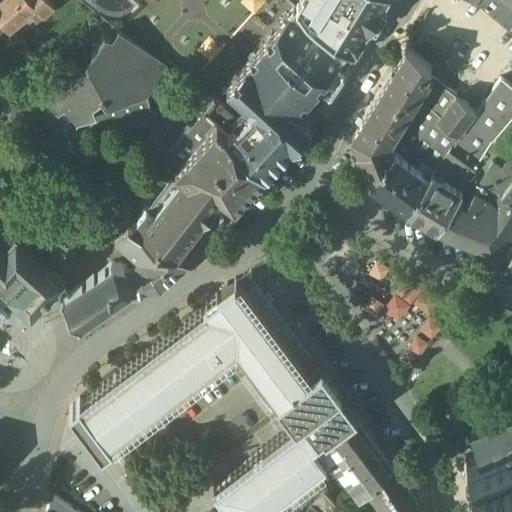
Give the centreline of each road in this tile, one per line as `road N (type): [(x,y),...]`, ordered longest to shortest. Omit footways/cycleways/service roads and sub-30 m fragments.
road 1 (residential): [(440,511),(422,452),(389,396),(266,227)]
road 2 (residential): [(266,227),(71,371),(42,426)]
road 3 (residential): [(511,294),(423,259),(307,182)]
road 4 (residential): [(307,182),(330,152),(336,115),(407,0)]
